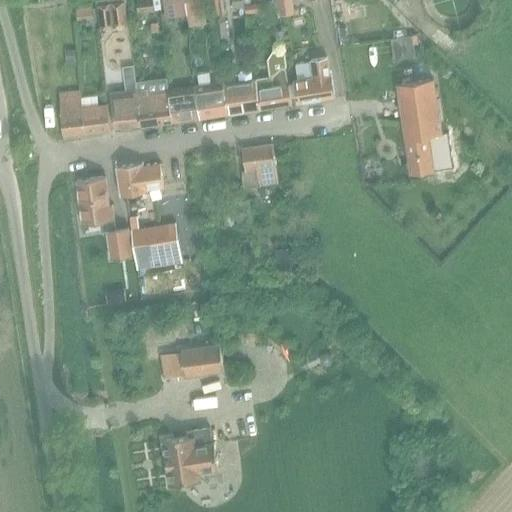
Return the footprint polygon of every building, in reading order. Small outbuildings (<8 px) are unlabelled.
[(135,0),(137,11),(152,9),(150,0),(135,0)] [(212,0),(214,16),(225,15),(223,0),(212,0)] [(123,1),(109,3),(111,27),(125,26),(123,1)] [(111,27),(109,3),(94,4),(97,29),(111,27)] [(75,8),(76,20),(91,18),(90,6),(75,8)] [(394,59),(414,55),(411,34),(390,37),(394,59)] [(297,78),(293,79),(296,101),(333,96),(330,74),(328,74),(326,56),(310,59),(310,61),(295,63),(297,78)] [(270,76),(256,78),(260,107),(290,101),(284,67),(280,68),(270,76)] [(254,77),(223,81),(228,112),(260,107),(256,78),(254,78),(254,77)] [(397,83),(411,173),(433,169),(429,144),(443,142),(433,77),(397,83)] [(223,81),(195,85),(196,89),(200,116),(223,112),(228,112),(223,81)] [(193,88),(169,91),(174,121),(200,116),(196,89),(195,85),(193,85),(193,88)] [(142,125),(136,89),(135,90),(135,88),(109,91),(113,128),(142,125)] [(141,89),(136,89),(142,125),(171,121),(174,121),(169,91),(168,91),(168,89),(142,93),(141,89)] [(80,96),(75,97),(58,99),(62,134),(87,131),(84,104),(81,105),(80,96)] [(108,101),(84,104),(87,131),(112,128),(108,101)] [(259,184),(278,181),(272,141),(240,146),(244,168),(240,168),(243,186),(259,183),(259,184)] [(143,161),(116,165),(120,194),(147,190),(147,188),(163,186),(160,161),(143,163),(143,161)] [(77,187),(83,222),(114,218),(112,204),(110,204),(105,175),(76,179),(77,187)] [(236,221),(250,219),(247,198),(233,200),(236,221)] [(137,265),(182,259),(176,222),(131,229),(137,265)] [(127,226),(107,229),(111,257),(132,254),(127,226)] [(114,292),(111,268),(91,270),(93,294),(114,292)] [(220,342),(181,348),(185,375),(224,369),(220,342)] [(212,441),(210,426),(191,428),(192,434),(163,439),(169,484),(200,480),(199,470),(218,468),(216,456),(218,456),(217,452),(216,452),(214,441),(212,441)]
